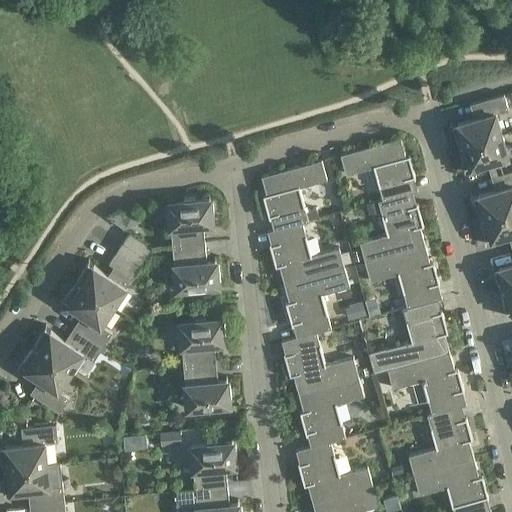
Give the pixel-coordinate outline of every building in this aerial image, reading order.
[(458,145),(501,132),(495,111),(507,108),(503,92),(474,100),(477,112),(475,116),(456,121),(457,122),(452,124),(450,120),(449,121),(457,142),(458,145)] [(495,173),(511,168),(511,144),(504,144),(501,132),(458,145),(461,154),(462,163),(463,170),(464,170),(464,166),(469,164),(469,166),(488,160),(492,162),(495,173)] [(400,136),(339,152),(345,172),(373,165),(382,197),(382,198),(404,192),(408,190),(405,177),(413,175),(414,174),(408,153),(405,154),(400,136)] [(308,219),(298,185),(326,177),(321,157),(260,174),(266,192),(262,193),(268,214),(269,214),(273,227),(273,228),(301,220),(308,219)] [(479,217),(511,207),(511,168),(495,173),(498,184),(496,188),(477,193),(478,195),(473,196),(471,192),(470,193),(475,205),(479,217)] [(386,232),(359,240),(364,259),(424,243),(419,225),(423,224),(417,202),(416,203),(407,205),(404,192),(382,198),(382,197),(377,198),(386,232)] [(171,244),(204,241),(202,222),(212,221),(211,216),(214,216),(212,201),(210,201),(209,197),(194,198),(193,196),(183,197),(183,199),(167,201),(171,244)] [(511,207),(479,217),(482,229),(484,242),(485,242),(485,238),(490,237),(490,238),(509,232),(511,233),(511,207)] [(310,253),(301,220),(273,228),(273,227),(266,229),(270,243),(269,243),(275,264),(278,263),(283,282),(344,265),(338,245),(310,253)] [(122,240),(145,256),(152,245),(128,230),(122,240)] [(138,266),(145,256),(122,240),(115,251),(138,266)] [(204,241),(171,244),(175,287),(191,285),(191,288),(202,287),(202,284),(217,283),(217,279),(219,278),(218,263),(216,263),(215,259),(206,260),(200,260),(200,254),(205,254),(204,241)] [(424,243),(364,259),(367,269),(369,279),(397,271),(406,304),(428,298),(433,297),(429,284),(437,281),(439,281),(433,260),(429,261),(424,243)] [(113,305),(138,266),(115,251),(108,261),(117,267),(113,274),(109,275),(92,264),(92,265),(87,262),(89,258),(88,258),(82,269),(75,280),(113,305)] [(500,289),(511,285),(511,261),(498,265),(499,267),(494,268),(492,265),(491,265),(500,287),(500,289)] [(330,326),(321,292),(349,285),(344,265),(283,282),(288,300),(285,301),(291,322),(292,321),(295,334),(295,335),(316,329),(316,330),(330,326)] [(100,323),(113,305),(75,280),(68,291),(59,300),(60,301),(63,298),(67,301),(67,302),(83,313),(84,317),(77,328),(102,345),(111,330),(100,323)] [(511,285),(500,289),(503,302),(505,314),(506,314),(506,310),(511,309),(511,310),(511,309),(511,285)] [(411,339),(383,346),(388,366),(449,349),(444,331),(447,330),(441,309),(440,309),(432,312),(428,298),(406,304),(401,305),(411,339)] [(194,319),(178,320),(182,363),(215,360),(214,347),(209,347),(208,341),(213,341),(223,340),(222,336),(225,336),(223,320),(221,320),(221,316),(205,318),(205,315),(194,316),(194,319)] [(102,345),(77,328),(70,339),(66,340),(49,329),(49,330),(44,327),(46,323),(45,323),(34,343),(32,345),(70,370),(82,352),(93,359),(102,345)] [(284,352),(283,353),(289,374),(293,373),(298,391),(358,374),(352,355),(325,362),(316,330),(316,329),(295,335),(295,334),(289,336),(293,350),(284,352)] [(57,388),(70,370),(32,345),(25,356),(16,365),(17,366),(20,363),(24,366),(24,367),(40,378),(40,384),(34,394),(59,410),(68,396),(57,388)] [(388,366),(386,366),(392,386),(422,378),(431,410),(431,411),(453,405),(457,404),(454,390),(462,388),(463,388),(457,367),(454,368),(449,349),(388,366)] [(215,360),(182,363),(186,406),(202,405),(202,407),(213,406),(213,404),(229,402),(228,398),(231,398),(229,382),(227,382),(226,378),(217,379),(212,380),(211,374),(216,373),(215,360)] [(358,374),(298,391),(303,409),(299,410),(305,431),(306,431),(314,429),(318,442),(330,439),(345,435),(335,402),(363,394),(358,374)] [(435,445),(407,453),(413,473),(473,456),(468,438),(472,437),(466,416),(464,416),(456,419),(453,405),(431,411),(431,410),(426,412),(435,445)] [(2,468),(46,463),(44,441),(57,440),(55,422),(25,425),(27,439),(24,442),(5,444),(5,445),(0,445),(0,456),(2,467),(2,468)] [(194,486),(227,483),(225,464),(234,463),(234,459),(236,459),(235,443),(232,444),(232,439),(216,441),(216,439),(205,440),(206,442),(190,443),(194,486)] [(299,462),(297,462),(303,483),(307,482),(312,501),(358,488),(372,484),(367,464),(339,472),(330,439),(318,442),(310,444),(303,446),(307,460),(299,462)] [(473,456),(413,473),(418,492),(446,485),(453,511),(478,511),(482,511),(478,497),(486,495),(487,494),(482,473),(478,474),(473,456)] [(34,504),(64,500),(62,483),(49,485),(46,463),(2,468),(2,470),(3,493),(4,493),(4,489),(9,489),(9,490),(29,488),(32,491),(34,504)] [(227,483),(194,486),(176,488),(178,508),(196,506),(196,511),(241,511),(241,506),(238,506),(238,502),(228,503),(227,483)] [(358,488),(312,501),(314,511),(349,511),(350,511),(377,504),(372,484),(358,488)] [(65,511),(64,500),(34,504),(34,511),(65,511)]
